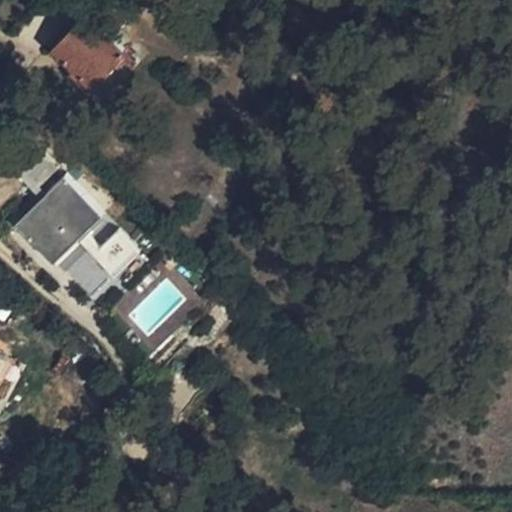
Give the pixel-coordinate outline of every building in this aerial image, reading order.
[(94,17),(111,33),(124,19),(119,15),(107,3),(94,17)] [(88,12),(56,47),(96,86),(97,86),(105,94),(136,60),(128,51),(129,50),(111,33),(94,17),(88,12)] [(40,186),(56,171),(33,147),(10,170),(33,193),(40,186)] [(40,201),(13,227),(51,265),(75,242),(112,280),(137,255),(116,233),(97,252),(81,235),(100,217),(63,178),(47,194),(40,201)] [(40,186),(33,193),(40,201),(47,194),(40,186)] [(0,349),(0,408),(25,363),(0,349)]
